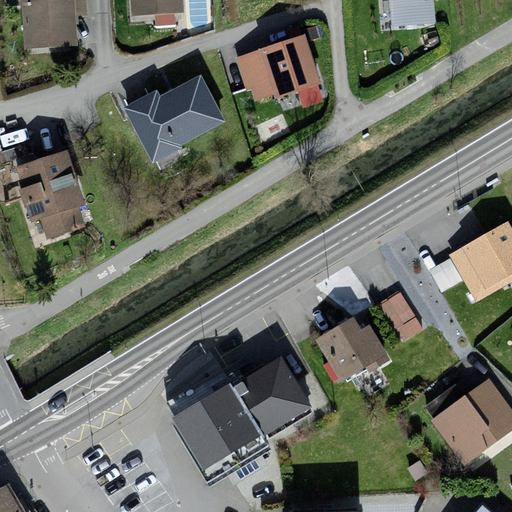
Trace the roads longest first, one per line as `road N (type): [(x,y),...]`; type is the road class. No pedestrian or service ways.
road 1 (secondary): [(20,433),(511,135)]
road 2 (residential): [(0,329),(341,126)]
road 3 (residential): [(112,76),(334,5)]
road 4 (residential): [(341,126),(511,25)]
road 5 (residential): [(334,5),(341,126)]
